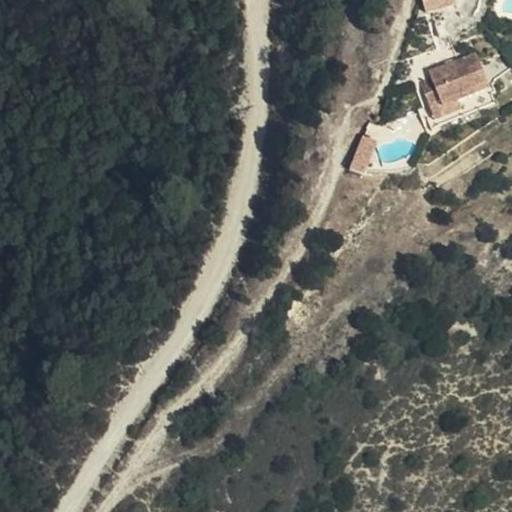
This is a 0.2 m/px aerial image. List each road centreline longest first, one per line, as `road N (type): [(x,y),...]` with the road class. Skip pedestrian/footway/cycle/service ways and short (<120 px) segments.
road 1 (track): [(258,0),(259,114),(232,247),(65,511)]
road 2 (track): [(134,474),(303,250),(351,121)]
